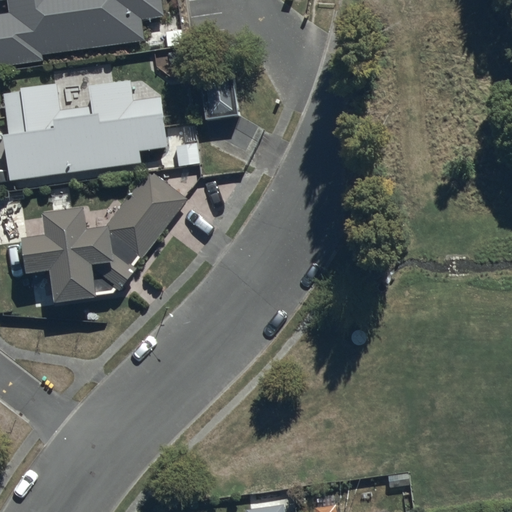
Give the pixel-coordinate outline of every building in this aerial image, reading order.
[(164,0),(9,0),(11,9),(0,9),(0,62),(45,56),(44,50),(147,36),(144,14),(166,11),(164,0)] [(234,68),(202,71),(207,120),(240,117),(234,68)] [(59,77),(23,80),(28,124),(5,126),(10,175),(143,159),(141,144),(170,141),(164,91),(135,95),(133,75),(93,80),(95,101),(63,106),(59,77)] [(198,128),(176,130),(180,163),(201,160),(198,128)] [(30,261),(54,259),(59,292),(117,287),(188,196),(149,167),(113,214),(90,217),(88,197),(47,201),(49,224),(26,227),(30,261)] [(285,511),(284,500),(246,504),(246,511),(285,511)]
